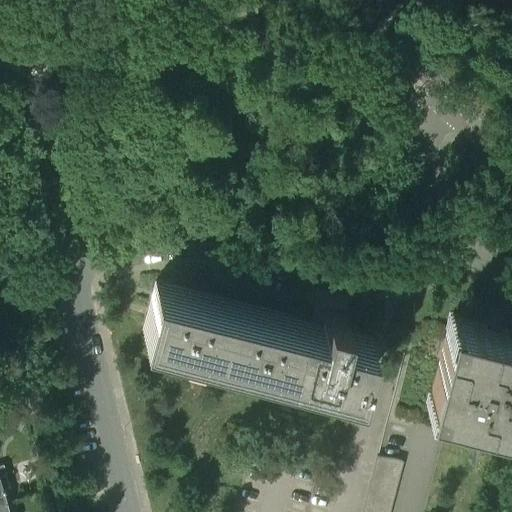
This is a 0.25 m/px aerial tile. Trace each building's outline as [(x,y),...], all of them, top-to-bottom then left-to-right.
[(150,292),(148,299),(146,309),(144,315),(141,327),(153,331),(359,385),(371,336),(369,336),(368,341),(338,333),(340,327),(342,320),(349,294),(315,286),(315,287),(316,287),(313,299),(311,308),(308,319),(156,279),(154,279),(150,292)] [(493,325),(485,323),(475,321),(458,316),(455,330),(447,328),(430,391),(401,384),(395,382),(394,382),(391,391),(393,392),(399,393),(419,399),(413,421),(389,511),(457,511),(468,471),(470,466),(475,467),(480,446),(475,444),(477,437),(483,415),(507,421),(510,408),(511,408),(511,330),(501,327),(500,327),(493,325)] [(391,392),(387,404),(413,411),(415,402),(417,402),(418,400),(391,392)] [(410,422),(413,411),(387,404),(384,416),(410,422)] [(384,416),(381,428),(407,434),(410,422),(384,416)] [(404,446),(407,434),(381,428),(378,439),(404,446)] [(378,439),(375,451),(400,458),(404,446),(378,439)] [(397,469),(400,458),(375,451),(372,463),(397,469)] [(372,463),(369,474),(394,481),(397,469),(372,463)] [(391,493),(394,481),(369,474),(366,486),(391,493)] [(366,486),(363,498),(388,504),(391,493),(366,486)] [(370,511),(386,511),(388,504),(363,498),(360,509),(370,511)] [(8,511),(5,499),(0,500),(0,511),(8,511)]
